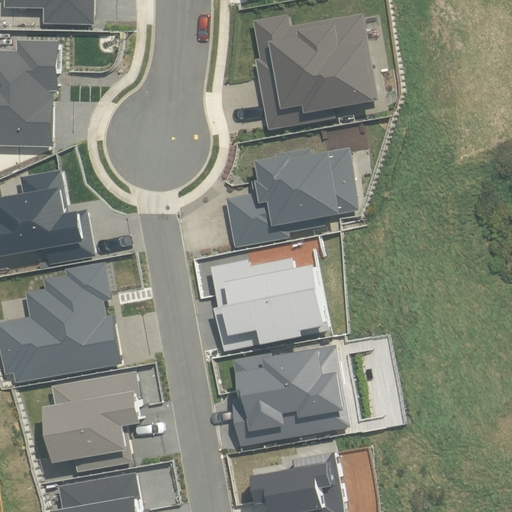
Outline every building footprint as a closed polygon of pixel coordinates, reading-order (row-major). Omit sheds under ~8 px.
[(8,0),(9,2),(48,3),(47,19),(98,20),(98,0),(8,0)] [(0,140),(57,142),(58,86),(63,86),(64,36),(21,34),(21,46),(0,45),(0,140)] [(0,210),(0,251),(51,242),(54,259),(100,251),(98,235),(91,237),(86,205),(74,207),(66,163),(24,171),(27,188),(0,192),(0,196),(2,210),(0,210)] [(18,368),(19,377),(125,358),(117,308),(110,309),(108,296),(116,294),(109,256),(68,263),(70,270),(49,273),(51,285),(31,288),(35,312),(0,317),(0,326),(7,369),(18,368)] [(247,391),(236,393),(244,439),(357,419),(343,338),(269,351),(270,361),(242,365),(247,391)] [(58,398),(51,400),(60,456),(80,453),(83,466),(138,456),(131,419),(149,416),(139,365),(56,380),(58,398)] [(66,502),(58,503),(59,511),(148,511),(139,467),(62,479),(66,502)]
